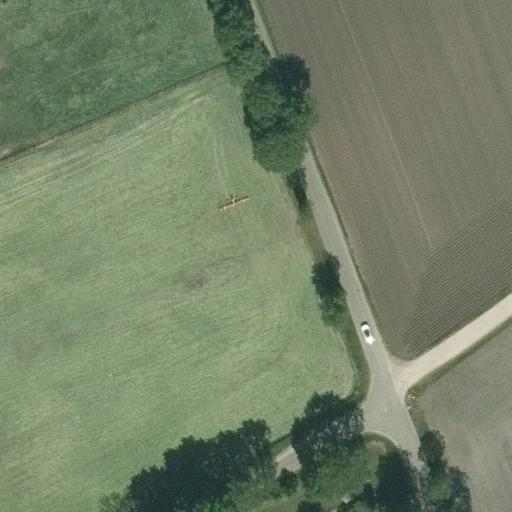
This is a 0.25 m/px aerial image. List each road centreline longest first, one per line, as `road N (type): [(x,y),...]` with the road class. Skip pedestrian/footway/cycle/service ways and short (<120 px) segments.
road 1 (unclassified): [(392,413),(240,0)]
road 2 (unclassified): [(392,413),(214,511)]
road 3 (track): [(385,395),(511,308)]
